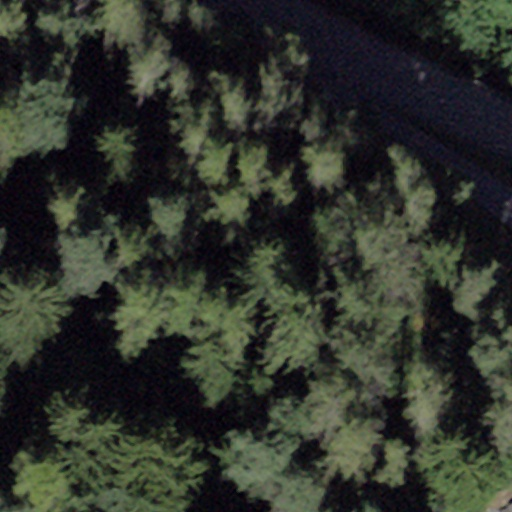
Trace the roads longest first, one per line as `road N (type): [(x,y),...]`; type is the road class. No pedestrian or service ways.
road 1 (residential): [(511,213),(335,99),(203,0)]
road 2 (residential): [(260,0),(511,130)]
